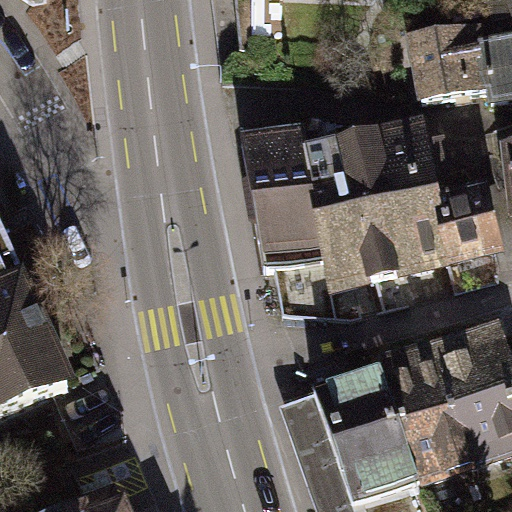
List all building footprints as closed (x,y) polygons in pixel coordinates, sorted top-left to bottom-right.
[(482,34),(413,45),(424,107),(491,95),(492,107),(511,104),(511,44),(484,50),(482,34)] [(418,132),(308,160),(325,264),(331,296),(451,265),(437,203),(433,192),(443,190),(449,175),(445,158),(434,160),(438,176),(429,178),(418,132)] [(325,264),(308,160),(304,134),(243,145),(266,275),(276,273),(325,264)] [(437,203),(451,265),(497,255),(481,200),(472,200),(469,191),(444,197),(444,201),(437,203)] [(0,281),(16,274),(0,238),(0,281)] [(0,420),(64,392),(18,291),(23,289),(16,274),(0,281),(0,420)] [(511,384),(495,338),(436,359),(473,471),(511,457),(511,384)] [(473,471),(436,359),(382,378),(419,486),(421,489),(473,471)] [(419,486),(382,378),(315,401),(355,510),(363,507),(419,486)] [(355,511),(355,510),(315,401),(281,413),(315,511),(355,511)] [(419,486),(363,507),(365,511),(430,511),(421,489),(419,486)]
